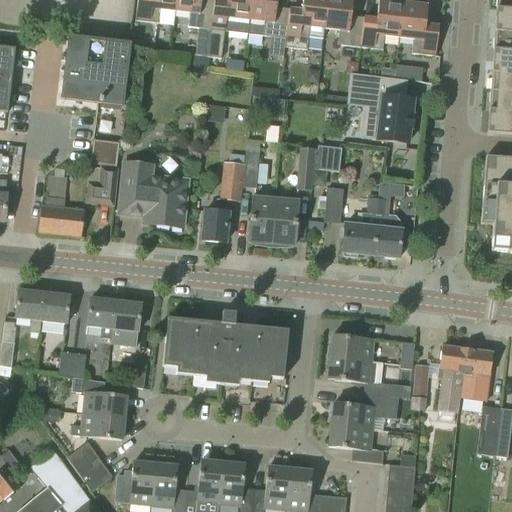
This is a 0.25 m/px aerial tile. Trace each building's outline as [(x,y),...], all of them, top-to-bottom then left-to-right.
[(159,11),(174,12),(175,0),(136,0),(134,22),(158,25),(159,11)] [(175,0),(174,12),(188,14),(187,28),(209,31),(210,31),(213,6),(200,5),(200,0),(175,0)] [(209,31),(205,58),(219,60),(223,33),(246,36),(250,0),(226,0),(225,8),(213,6),(210,31),(209,31)] [(250,0),(246,36),(284,40),(287,15),(274,14),(275,0),(250,0)] [(322,40),(323,30),(326,0),(301,0),(300,17),(287,15),(284,40),(283,49),(306,52),(307,38),(322,40)] [(326,0),(323,30),(338,32),(336,46),(359,49),(362,24),(349,22),(351,0),(326,0)] [(377,0),(375,25),(362,24),(359,49),(382,52),(383,37),(398,39),(402,0),(394,0),(387,3),(379,1),(379,0),(377,0)] [(425,7),(416,6),(410,2),(403,0),(402,0),(398,39),(412,41),(411,55),(434,58),(437,33),(423,31),(426,6),(425,6),(425,7)] [(511,10),(511,0),(496,0),(495,9),(511,10)] [(511,51),(511,10),(495,9),(494,30),(492,50),(511,51)] [(67,39),(60,100),(99,105),(120,108),(121,108),(128,46),(127,46),(67,39)] [(0,48),(0,81),(10,82),(14,50),(0,48)] [(491,72),(489,91),(511,93),(511,51),(492,50),(491,72)] [(206,73),(208,59),(205,58),(188,56),(186,70),(206,73)] [(415,83),(420,84),(421,70),(411,69),(409,83),(415,83)] [(349,75),(346,106),(360,107),(361,102),(366,102),(364,115),(373,117),(370,141),(406,146),(408,130),(410,130),(411,118),(409,118),(411,102),(402,101),(404,82),(393,81),(349,75)] [(0,81),(0,113),(6,114),(10,82),(0,81)] [(511,93),(489,91),(486,134),(511,135),(511,93)] [(279,141),(268,138),(264,155),(275,158),(279,141)] [(92,141),(89,166),(115,169),(118,145),(92,141)] [(295,191),(309,193),(311,171),(317,172),(318,152),(319,151),(298,149),(295,191)] [(340,154),(318,152),(317,172),(338,173),(340,154)] [(245,155),(242,189),(255,190),(258,156),(245,155)] [(490,253),(505,254),(511,254),(511,160),(485,158),(480,226),(492,227),(490,253)] [(181,230),(187,180),(152,177),(153,166),(123,163),(118,208),(141,210),(140,219),(145,227),(181,230)] [(242,166),(227,165),(222,164),(218,201),(218,202),(227,203),(239,204),(243,167),(242,166)] [(111,210),(116,174),(100,172),(98,190),(88,189),(87,207),(111,210)] [(318,187),(324,182),(325,175),(313,174),(312,186),(318,187)] [(338,226),(342,192),(326,190),(322,224),(338,226)] [(285,203),(274,202),(270,249),(272,249),(285,249),(285,247),(293,247),(297,198),(285,197),(285,203)] [(355,256),(371,258),(378,200),(368,199),(367,215),(362,214),(361,227),(344,225),(341,255),(343,255),(343,257),(354,258),(355,256)] [(255,246),(267,248),(270,249),(274,202),(251,200),(247,244),(255,244),(255,246)] [(378,200),(371,258),(397,261),(399,245),(407,246),(408,233),(399,232),(400,224),(394,217),(386,216),(387,201),(378,200)] [(227,216),(225,215),(227,203),(218,202),(218,201),(215,201),(214,214),(203,213),(200,242),(224,245),(227,216)] [(38,234),(79,239),(81,216),(40,211),(38,234)] [(307,223),(306,231),(322,233),(322,224),(307,223)] [(17,292),(14,320),(30,322),(28,334),(38,335),(40,323),(39,323),(43,295),(17,292)] [(68,298),(43,295),(39,323),(40,323),(65,326),(68,298)] [(99,340),(110,342),(114,303),(89,300),(86,328),(100,330),(99,340)] [(114,303),(110,342),(109,346),(135,349),(140,306),(114,303)] [(161,368),(176,370),(177,365),(191,367),(190,378),(205,379),(206,374),(221,376),(220,387),(223,387),(223,386),(227,386),(228,376),(236,377),(236,382),(251,384),(252,373),(267,375),(266,379),(282,381),(286,333),(255,329),(254,335),(236,333),(243,320),(234,315),(221,314),(219,331),(197,329),(197,323),(166,320),(161,368)] [(330,337),(328,359),(370,364),(372,341),(330,337)] [(0,350),(0,367),(10,369),(13,345),(1,344),(0,350)] [(401,370),(414,371),(416,345),(403,344),(401,370)] [(460,351),(441,348),(436,381),(441,381),(436,413),(456,415),(460,387),(460,383),(454,382),(455,373),(457,373),(460,351)] [(491,355),(460,351),(457,373),(455,373),(454,382),(460,383),(460,387),(486,391),(491,355)] [(57,377),(69,379),(72,355),(61,353),(57,377)] [(85,357),(72,355),(69,379),(72,380),(82,381),(85,357)] [(363,385),(362,397),(387,399),(389,387),(380,386),(382,365),(370,364),(328,359),(326,381),(363,385)] [(142,390),(145,367),(133,365),(130,389),(142,390)] [(423,412),(427,368),(414,367),(411,400),(410,400),(409,411),(423,412)] [(82,395),(80,416),(123,421),(126,399),(97,396),(98,384),(82,381),(72,380),(70,394),(82,395)] [(386,412),(387,399),(362,397),(360,408),(331,405),(329,427),(372,431),(382,432),(384,412),(386,412)] [(492,458),(497,410),(481,409),(476,456),(492,458)] [(511,412),(497,410),(492,458),(506,460),(511,412)] [(49,422),(50,413),(38,412),(37,420),(42,427),(49,422)] [(121,443),(123,421),(80,416),(79,428),(70,427),(69,437),(78,438),(121,443)] [(372,431),(329,427),(327,449),(356,452),(355,464),(381,466),(382,454),(370,452),(372,431)] [(66,460),(83,485),(105,470),(87,445),(66,460)] [(0,471),(14,461),(7,452),(0,456),(0,471)] [(64,511),(76,511),(87,503),(70,482),(72,480),(52,456),(31,473),(46,491),(64,511)] [(400,457),(399,468),(413,470),(414,458),(400,457)] [(0,472),(8,482),(10,480),(22,471),(14,461),(0,471),(0,472)] [(199,462),(197,486),(196,499),(184,498),(183,511),(216,511),(217,507),(221,464),(199,462)] [(150,509),(153,466),(131,464),(128,507),(150,509)] [(244,466),(221,464),(217,507),(238,509),(237,511),(250,511),(252,496),(241,495),(244,466)] [(176,468),(153,466),(150,509),(170,511),(183,511),(184,498),(173,497),(176,468)] [(413,470),(399,468),(387,467),(386,479),(412,482),(413,470)] [(263,511),(271,511),(284,511),(288,471),(266,468),(263,497),(252,496),(250,511),(263,511)] [(112,480),(105,470),(83,485),(90,495),(112,480)] [(310,473),(288,471),(284,511),(317,511),(318,510),(318,503),(307,502),(310,473)] [(0,479),(0,495),(4,500),(18,490),(13,484),(7,489),(0,479)] [(411,494),(412,482),(386,479),(385,491),(411,494)] [(64,511),(46,491),(36,498),(26,507),(19,511),(64,511)] [(385,491),(384,503),(410,506),(411,494),(385,491)] [(319,497),(318,503),(318,510),(340,511),(343,511),(345,500),(319,497)] [(96,511),(88,502),(87,503),(76,511),(96,511)] [(409,511),(410,506),(384,503),(383,511),(409,511)]
